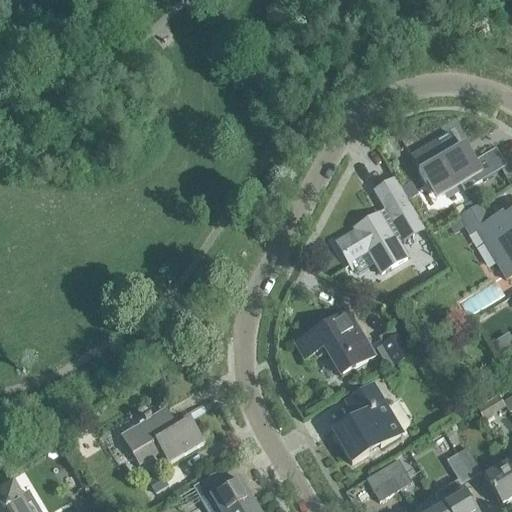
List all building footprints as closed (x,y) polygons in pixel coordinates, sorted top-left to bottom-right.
[(419,173),(417,174),(425,186),(433,181),(439,192),(457,182),(464,193),(506,168),(495,150),(474,163),(464,146),(458,150),(449,135),(410,158),(419,173)] [(352,271),(353,270),(349,264),(367,253),(382,276),(408,261),(396,242),(400,239),(404,246),(405,245),(404,243),(423,231),(424,233),(425,233),(393,180),(392,180),(393,182),(374,194),(373,192),(372,193),(384,212),(354,230),(356,233),(336,245),(352,271)] [(502,216),(489,224),(479,207),(458,219),(469,237),(476,233),(505,282),(511,277),(511,214),(504,219),(502,216)] [(375,359),(348,314),(294,346),(304,362),(324,350),(341,379),(375,359)] [(398,337),(381,347),(393,368),(410,358),(398,337)] [(332,434),(352,467),(403,436),(373,387),(345,404),(355,421),(332,434)] [(510,415),(511,413),(511,399),(503,404),(510,415)] [(484,421),(495,415),(488,405),(478,411),(484,421)] [(139,427),(120,438),(139,469),(161,456),(168,467),(204,446),(190,422),(177,430),(165,411),(150,420),(149,419),(138,425),(139,427)] [(469,479),(480,473),(468,453),(458,459),(469,479)] [(469,479),(458,459),(447,465),(458,482),(434,497),(439,505),(443,511),(475,511),(459,485),(469,479)] [(365,483),(371,493),(378,504),(398,492),(392,481),(404,474),(398,464),(365,483)] [(511,501),(511,472),(507,465),(483,479),(501,508),(511,501)] [(392,481),(398,492),(410,485),(404,474),(392,481)] [(205,511),(240,511),(253,505),(239,481),(225,489),(217,475),(193,490),(205,511)] [(27,511),(11,485),(0,492),(0,511),(27,511)]
